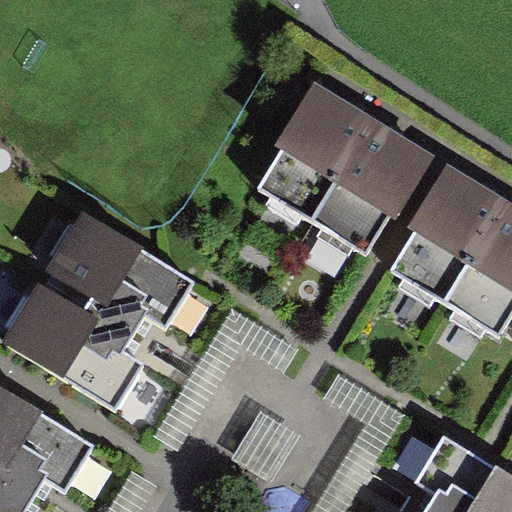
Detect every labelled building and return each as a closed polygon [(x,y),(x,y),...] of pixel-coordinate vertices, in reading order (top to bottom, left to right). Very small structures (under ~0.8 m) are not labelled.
[(361,255),(424,155),(403,142),(345,106),(321,91),(259,190),(361,255)] [(496,337),(511,307),(511,210),(478,191),(450,176),(392,279),(496,337)] [(201,270),(78,203),(41,270),(164,336),(201,270)] [(164,336),(41,270),(5,336),(128,403),(164,336)] [(96,442),(0,388),(0,472),(60,506),(96,442)] [(511,511),(511,473),(441,432),(404,495),(433,511),(511,511)] [(56,511),(60,506),(0,472),(0,511),(56,511)] [(433,511),(404,495),(394,511),(433,511)]
